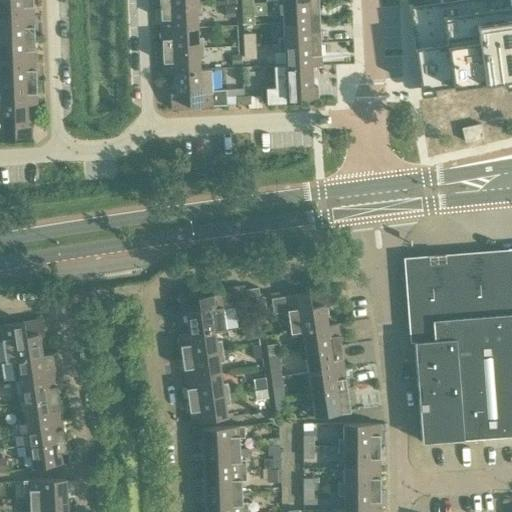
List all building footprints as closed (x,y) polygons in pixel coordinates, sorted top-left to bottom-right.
[(0,0),(0,15),(33,15),(32,0),(0,0)] [(319,22),(317,0),(276,0),(276,6),(282,6),(283,23),(319,22)] [(511,0),(442,0),(408,5),(420,88),(511,75),(511,0)] [(251,13),(251,1),(242,2),(242,13),(251,13)] [(201,15),(200,4),(159,6),(160,29),(197,27),(196,15),(201,15)] [(387,33),(397,34),(399,14),(388,13),(387,33)] [(0,37),(34,36),(33,15),(0,15),(0,37)] [(320,41),(319,22),(283,23),(283,36),(278,37),(278,43),(320,41)] [(197,37),(197,27),(160,29),(161,50),(203,47),(202,37),(197,37)] [(242,34),(243,45),(253,45),(253,34),(242,34)] [(0,59),(35,58),(34,36),(0,37),(0,59)] [(321,64),(320,41),(278,43),(278,50),(284,49),(285,63),(285,64),(310,63),(310,64),(321,64)] [(254,57),(253,45),(243,45),(244,57),(254,57)] [(203,58),(203,47),(161,50),(162,72),(173,71),(173,70),(199,69),(199,68),(198,58),(203,58)] [(0,81),(36,80),(35,58),(0,59),(0,81)] [(311,84),(310,64),(310,63),(285,64),(285,63),(273,64),(274,85),(259,86),(260,102),(317,99),(316,83),(311,84)] [(211,67),(199,68),(199,69),(173,70),(173,71),(174,90),(169,90),(170,106),(226,103),(225,87),(212,88),(211,67)] [(36,102),(36,80),(0,81),(0,100),(0,102),(0,103),(26,102),(36,102)] [(27,123),(26,102),(0,103),(0,102),(0,101),(0,138),(32,137),(32,122),(27,123)] [(480,124),(462,128),(465,142),(483,138),(480,124)] [(511,434),(511,252),(407,261),(421,442),(511,434)] [(246,296),(259,294),(258,286),(245,289),(246,296)] [(290,332),(302,330),(302,329),(327,326),(327,324),(324,305),(329,304),(327,289),(270,297),(273,312),(287,310),(290,332)] [(186,312),(189,332),(189,333),(214,329),(214,331),(225,329),(222,308),(237,305),(235,290),(179,298),(181,313),(186,312)] [(255,308),(256,308),(265,307),(263,296),(253,297),(255,308)] [(4,361),(11,360),(11,358),(41,354),(41,353),(38,334),(43,334),(41,318),(0,324),(0,339),(1,340),(4,361)] [(337,323),(327,324),(327,326),(302,329),(302,330),(304,344),(298,345),(299,351),(340,345),(337,323)] [(215,340),(214,331),(214,329),(189,333),(189,332),(178,333),(181,356),(222,350),(221,340),(215,340)] [(275,343),(266,345),(268,356),(277,354),(275,343)] [(343,366),(340,345),(299,351),(300,358),(306,358),(308,371),(343,366)] [(224,361),(222,350),(181,356),(184,377),(220,372),(218,362),(224,361)] [(52,352),(41,353),(41,354),(11,358),(11,360),(14,379),(19,378),(55,373),(52,352)] [(277,354),(268,356),(269,367),(279,365),(277,354)] [(279,365),(269,367),(271,378),(280,376),(279,365)] [(346,388),(343,366),(308,371),(310,387),(304,388),(305,394),(346,388)] [(221,383),(220,372),(184,377),(187,399),(229,392),(227,382),(221,383)] [(58,395),(55,373),(19,378),(21,390),(15,391),(17,401),(58,395)] [(280,376),(271,378),(273,388),(282,387),(280,376)] [(265,377),(253,378),(254,388),(266,387),(265,377)] [(282,387),(273,388),(274,399),(284,398),(282,387)] [(255,398),(267,397),(266,388),(254,390),(255,398)] [(349,410),(346,388),(305,394),(306,401),(312,400),(314,415),(349,410)] [(230,403),(229,392),(187,399),(191,420),(226,415),(224,404),(230,403)] [(61,416),(58,395),(17,401),(18,412),(24,411),(26,422),(61,416)] [(284,398),(274,399),(276,410),(286,409),(284,398)] [(23,443),(64,437),(61,416),(26,422),(27,433),(21,434),(23,443)] [(337,439),(337,445),(379,445),(379,422),(343,422),(343,439),(337,439)] [(201,426),(202,449),(239,448),(238,437),(244,437),(244,425),(201,426)] [(304,433),(304,445),(312,445),(313,433),(304,433)] [(68,460),(64,437),(23,443),(24,455),(30,454),(32,466),(68,460)] [(312,456),(312,445),(304,445),(303,456),(312,456)] [(379,466),(379,445),(337,445),(337,452),(343,452),(343,466),(351,466),(379,466)] [(239,459),(239,448),(202,449),(203,471),(246,469),(245,458),(239,459)] [(379,488),(379,466),(351,466),(343,466),(343,481),(337,481),(337,488),(351,488),(379,488)] [(246,480),(246,469),(203,471),(204,493),(241,491),(240,480),(246,480)] [(303,476),(303,487),(312,487),(312,476),(303,476)] [(30,490),(30,501),(66,500),(65,477),(23,479),(23,491),(30,490)] [(312,499),(312,487),(303,487),(303,499),(312,499)] [(379,511),(379,488),(351,488),(337,488),(337,495),(342,495),(343,508),(343,510),(351,510),(351,509),(369,510),(369,511),(379,511)] [(241,502),(241,491),(204,493),(204,511),(247,511),(247,502),(241,502)] [(66,511),(66,500),(30,501),(30,511),(66,511)]
